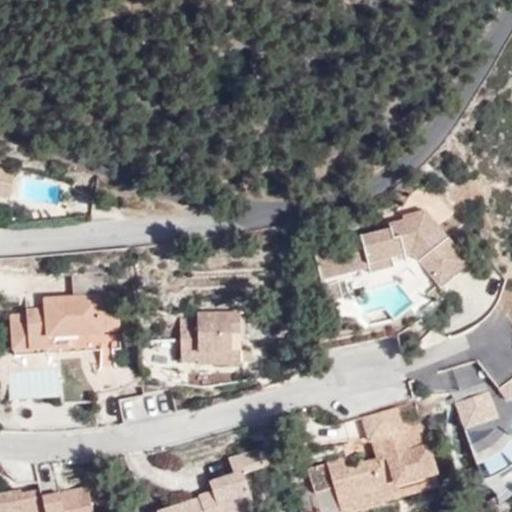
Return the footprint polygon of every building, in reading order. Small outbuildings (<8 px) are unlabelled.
[(0,198),(9,200),(13,172),(0,170),(0,198)] [(346,265),(348,272),(370,268),(370,270),(405,263),(404,257),(411,254),(437,286),(467,265),(424,212),(402,217),(403,221),(388,224),(389,231),(359,237),(361,243),(341,248),(339,242),(312,248),(317,271),(346,265)] [(319,279),(348,272),(346,265),(317,271),(319,279)] [(14,354),(123,348),(120,294),(114,294),(113,273),(74,275),(75,296),(45,298),(46,306),(27,307),(27,316),(12,317),(14,354)] [(196,355),(241,355),(240,316),(198,317),(198,324),(180,324),(181,362),(196,362),(196,355)] [(284,383),(294,381),(304,372),(290,350),(271,361),(284,383)] [(241,368),(241,355),(196,355),(196,362),(196,368),(241,368)] [(493,385),(460,397),(487,474),(511,465),(511,371),(491,379),(493,385)] [(405,432),(397,407),(363,418),(372,442),(374,441),(386,438),(405,432)] [(421,428),(405,432),(386,438),(392,458),(381,461),(350,470),(346,460),(328,466),(336,490),(340,505),(397,487),(399,492),(439,479),(431,448),(428,450),(421,428)] [(386,438),(374,441),(381,461),(392,458),(386,438)] [(259,454),(229,463),(234,478),(210,485),(214,495),(199,499),(202,511),(255,511),(245,474),(263,469),(259,454)] [(336,490),(328,466),(310,472),(317,496),(336,490)] [(345,511),(440,484),(439,479),(399,492),(397,487),(340,505),(342,511),(345,511)] [(21,494),(0,497),(0,511),(45,511),(43,501),(42,492),(21,496),(21,494)] [(92,511),(88,492),(43,501),(45,511),(92,511)]
